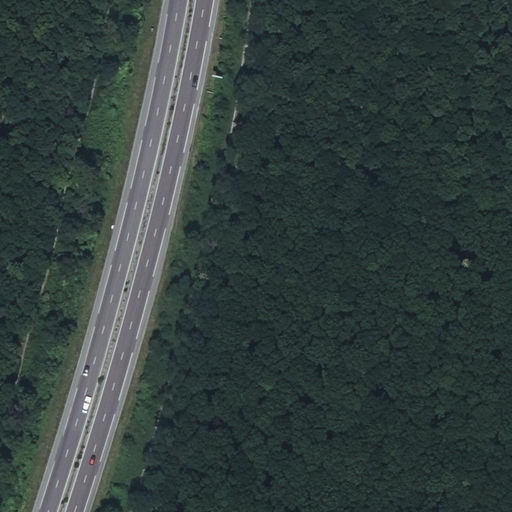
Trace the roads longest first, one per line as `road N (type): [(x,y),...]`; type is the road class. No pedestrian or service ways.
road 1 (trunk): [(178,0),(118,267),(46,511)]
road 2 (trunk): [(73,511),(145,275),(204,0)]
road 3 (track): [(132,511),(216,208),(253,0)]
road 4 (track): [(108,0),(0,425)]
